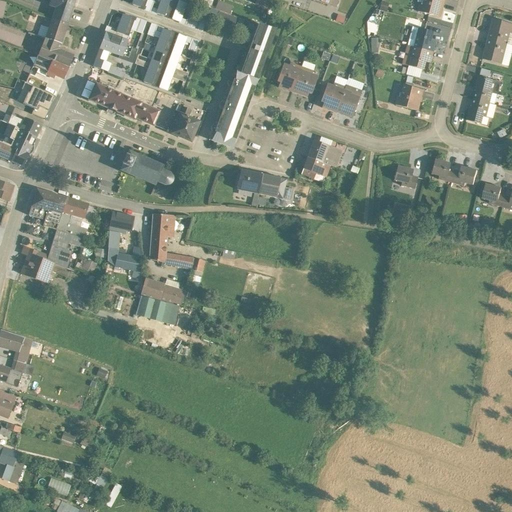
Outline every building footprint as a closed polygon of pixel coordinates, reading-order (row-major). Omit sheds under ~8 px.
[(73,5),(59,0),(50,0),(48,6),(55,9),(51,19),(67,25),(73,5)] [(133,0),(132,6),(140,9),(141,7),(144,8),(143,11),(149,13),(149,12),(153,1),(151,0),(133,0)] [(170,20),(178,23),(177,24),(201,32),(205,21),(188,15),(186,21),(179,19),(184,4),(172,0),(160,0),(160,3),(153,1),(149,12),(164,18),(165,16),(170,18),(170,20)] [(187,0),(187,1),(210,9),(212,0),(187,0)] [(269,0),(256,0),(255,5),(266,9),(269,0)] [(347,0),(345,0),(342,10),(352,14),(356,3),(347,0)] [(440,18),(444,0),(422,0),(421,3),(419,3),(416,12),(417,12),(440,18)] [(242,25),(243,21),(210,9),(208,13),(217,16),(214,22),(235,29),(237,23),(242,25)] [(347,17),(337,12),(334,18),(344,24),(347,17)] [(134,19),(123,15),(116,33),(127,37),(130,30),(141,35),(146,22),(135,18),(134,19)] [(61,45),(68,25),(67,25),(51,19),(44,17),(41,26),(40,25),(36,36),(61,45)] [(511,46),(511,24),(492,20),(487,40),(511,46)] [(143,83),(165,91),(170,78),(184,83),(187,74),(174,69),(178,57),(181,48),(194,53),(198,42),(185,37),(185,38),(176,35),(176,36),(170,34),(171,33),(162,30),(163,29),(150,24),(146,36),(158,41),(151,61),(137,56),(134,65),(148,69),(143,83)] [(273,31),(258,26),(240,74),(256,80),(273,31)] [(119,60),(131,64),(136,50),(135,50),(135,49),(134,52),(124,49),(127,42),(127,41),(114,37),(117,31),(106,27),(103,33),(104,34),(92,67),(122,79),(124,74),(116,71),(116,69),(110,66),(110,64),(106,63),(109,54),(120,58),(119,60)] [(433,33),(412,27),(407,46),(432,53),(435,42),(431,41),(433,33)] [(23,38),(0,30),(0,40),(19,48),(20,48),(23,38)] [(44,40),(37,57),(68,68),(73,57),(59,51),(61,46),(44,40)] [(511,53),(511,46),(487,40),(482,60),(508,67),(511,53)] [(406,46),(401,65),(408,66),(405,75),(418,78),(421,70),(423,70),(425,63),(430,64),(432,53),(407,46),(406,46)] [(330,54),(323,52),(320,59),(328,62),(330,54)] [(332,56),(329,62),(336,65),(339,59),(332,56)] [(37,57),(25,83),(44,92),(49,77),(53,79),(54,76),(63,80),(68,68),(37,57)] [(291,93),(305,98),(307,94),(310,95),(316,77),(311,75),(314,66),(303,62),(301,67),(291,93)] [(279,84),(277,88),(291,93),(301,67),(289,63),(288,66),(283,64),(276,83),(279,84)] [(377,70),(374,76),(380,79),(383,73),(377,70)] [(231,148),(256,80),(240,74),(233,71),(230,79),(229,80),(228,80),(227,81),(227,82),(226,84),(226,85),(227,86),(227,87),(222,102),(221,102),(220,103),(219,104),(218,105),(218,106),(218,107),(219,109),(214,124),(213,125),(212,125),(211,126),(210,127),(210,128),(210,130),(210,131),(211,132),(208,140),(231,148)] [(335,114),(346,81),(335,77),(332,87),(326,85),(319,103),(322,104),(321,109),(335,114)] [(406,77),(404,85),(410,87),(412,78),(406,77)] [(477,87),(474,100),(490,104),(492,94),(497,95),(500,83),(478,77),(475,86),(477,87)] [(335,114),(351,120),(361,91),(360,91),(362,85),(347,79),(346,81),(335,114)] [(44,92),(22,82),(16,94),(38,105),(44,92)] [(158,111),(95,85),(88,101),(107,109),(105,112),(113,115),(115,112),(133,120),(134,119),(152,126),(158,111)] [(397,97),(395,106),(417,112),(422,91),(402,86),(399,97),(397,97)] [(33,116),(38,105),(16,94),(10,106),(11,107),(33,116)] [(468,112),(466,121),(481,125),(483,117),(486,117),(488,118),(492,105),(490,104),(474,100),(470,113),(468,112)] [(190,111),(182,108),(180,113),(178,113),(170,134),(190,143),(198,123),(187,118),(190,111)] [(11,117),(8,124),(14,128),(19,130),(19,131),(36,138),(41,127),(24,119),(22,122),(11,117)] [(9,139),(4,137),(1,144),(16,150),(12,158),(24,164),(36,138),(19,131),(19,130),(14,128),(9,139)] [(341,151),(313,141),(306,158),(335,169),(341,151)] [(0,158),(10,162),(12,158),(16,150),(1,144),(0,142),(0,158)] [(122,166),(119,171),(154,186),(150,195),(158,198),(159,196),(163,198),(168,185),(169,184),(171,183),(172,180),(171,178),(170,176),(167,174),(168,174),(161,171),(163,167),(128,152),(125,158),(125,157),(121,166),(122,166)] [(155,154),(154,160),(162,163),(164,157),(155,154)] [(325,178),(329,167),(306,158),(300,175),(313,180),(315,175),(325,178)] [(449,164),(434,160),(430,175),(438,177),(437,180),(450,184),(454,172),(448,170),(449,164)] [(397,166),(393,181),(401,183),(400,186),(414,190),(417,177),(411,176),(413,170),(397,166)] [(454,172),(450,184),(464,187),(465,184),(473,186),(477,171),(461,167),(459,173),(454,172)] [(253,194),(250,206),(255,207),(256,205),(258,198),(258,195),(262,175),(240,171),(236,190),(253,194)] [(262,175),(258,195),(281,200),(282,199),(289,201),(292,190),(284,188),(286,180),(262,175)] [(0,182),(0,199),(7,202),(10,193),(9,193),(10,189),(10,187),(2,185),(3,184),(0,182)] [(501,188),(486,184),(482,200),(489,201),(489,204),(502,208),(505,196),(500,194),(501,188)] [(51,194),(36,190),(29,214),(32,214),(32,217),(42,220),(44,212),(46,212),(51,194)] [(511,193),(511,197),(505,196),(502,208),(511,210),(511,193)] [(51,194),(46,212),(42,227),(55,231),(66,199),(51,194)] [(265,199),(258,198),(256,205),(264,207),(265,199)] [(55,231),(83,239),(86,230),(79,227),(81,219),(83,219),(86,205),(66,199),(55,231)] [(118,251),(120,236),(124,236),(125,233),(130,234),(133,218),(118,214),(111,214),(108,241),(107,262),(114,267),(113,268),(138,272),(140,259),(140,249),(132,247),(131,256),(117,253),(118,251)] [(171,267),(190,271),(193,258),(165,253),(166,238),(172,239),(174,217),(167,216),(152,215),(149,259),(158,262),(157,267),(162,268),(162,269),(169,271),(171,267)] [(465,216),(457,216),(457,224),(466,224),(465,216)] [(493,223),(483,220),(481,228),(491,230),(493,223)] [(83,239),(55,231),(51,245),(66,250),(68,244),(80,248),(83,239)] [(47,256),(46,261),(54,264),(54,265),(66,269),(71,252),(66,250),(51,245),(47,256)] [(47,256),(23,247),(20,254),(27,257),(20,275),(48,285),(53,273),(51,273),(54,265),(54,264),(46,261),(47,256)] [(95,257),(105,259),(106,251),(96,249),(95,257)] [(96,264),(82,258),(78,268),(92,275),(96,264)] [(190,270),(202,273),(204,262),(193,259),(190,270)] [(188,285),(198,288),(201,278),(190,275),(188,285)] [(164,285),(145,278),(142,287),(142,290),(140,296),(141,296),(178,307),(179,306),(180,306),(182,302),(185,292),(178,289),(179,284),(166,280),(164,285)] [(141,296),(135,316),(173,326),(178,307),(141,296)] [(141,331),(134,329),(131,341),(139,343),(141,331)] [(32,341),(0,330),(0,347),(14,352),(12,360),(26,364),(32,341)] [(0,365),(0,381),(5,383),(5,382),(11,384),(16,372),(24,374),(26,369),(23,369),(25,364),(13,361),(10,369),(0,365)] [(99,369),(96,376),(104,379),(107,372),(99,369)] [(0,416),(7,420),(16,398),(15,398),(0,391),(0,416)] [(7,424),(6,429),(19,433),(21,428),(7,424)] [(0,429),(0,434),(8,438),(11,432),(1,428),(0,429)] [(63,433),(61,440),(71,444),(74,437),(63,433)] [(84,448),(92,435),(87,433),(82,442),(81,441),(79,444),(84,448)] [(0,454),(15,460),(16,456),(17,452),(3,447),(2,447),(0,446),(0,454)] [(0,454),(0,464),(6,466),(2,479),(16,484),(23,464),(20,462),(15,460),(0,454)] [(67,466),(62,465),(58,477),(70,480),(73,472),(66,470),(67,466)] [(110,472),(103,469),(100,476),(107,479),(110,472)] [(103,488),(107,479),(99,476),(98,478),(87,474),(85,480),(103,488)] [(50,481),(46,491),(65,498),(69,488),(50,481)] [(112,507),(122,485),(115,482),(105,504),(112,507)] [(87,501),(94,505),(101,490),(102,490),(103,488),(96,485),(87,501)] [(52,504),(50,508),(56,511),(60,503),(54,500),(52,504)] [(80,511),(66,504),(61,502),(60,503),(56,511),(55,511),(80,511)]
